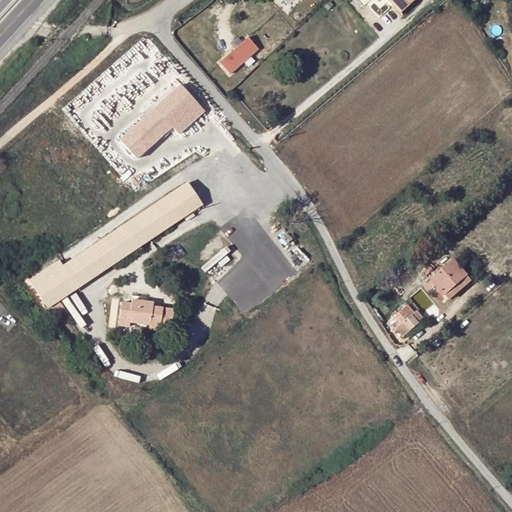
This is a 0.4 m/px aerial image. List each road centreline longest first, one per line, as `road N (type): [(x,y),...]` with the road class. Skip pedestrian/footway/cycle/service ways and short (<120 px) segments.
road 1 (unclassified): [(511,507),(409,382),(320,224),(160,20)]
road 2 (unknown): [(255,141),(399,24)]
road 3 (track): [(0,141),(132,29)]
